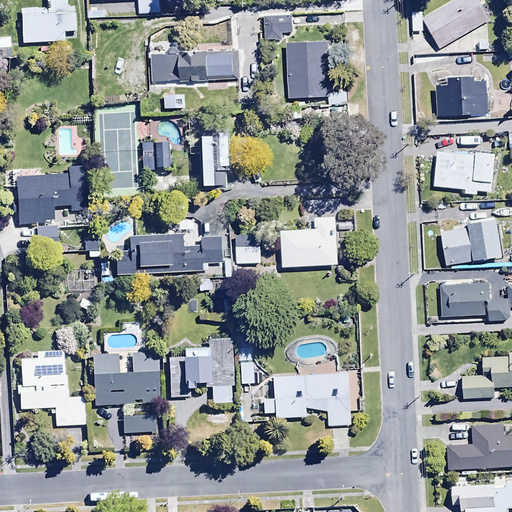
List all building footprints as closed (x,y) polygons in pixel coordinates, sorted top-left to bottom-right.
[(48,0),(49,12),(21,12),(22,47),(65,47),(65,36),(78,36),(78,9),(69,9),(68,0),(48,0)] [(93,0),(94,5),(140,4),(141,17),(163,17),(162,0),(93,0)] [(478,0),(465,0),(425,22),(440,51),(491,24),(478,0)] [(423,16),(413,16),(412,35),(423,35),(423,16)] [(293,18),(265,19),(265,43),(283,43),(283,36),(294,36),(293,18)] [(141,23),(124,23),(125,46),(142,45),(141,23)] [(10,41),(0,41),(0,63),(11,63),(10,41)] [(329,45),(287,47),(289,104),(329,102),(329,109),(347,108),(347,96),(332,97),(329,45)] [(152,57),(153,85),(182,84),(182,86),(240,83),(238,54),(180,57),(178,53),(174,52),(170,53),(168,57),(152,57)] [(475,85),(475,79),(449,80),(449,91),(437,91),(438,121),(490,120),(489,85),(475,85)] [(184,99),(164,100),(164,113),(184,113),(184,99)] [(326,114),(315,115),(316,125),(327,125),(326,114)] [(228,142),(202,142),(203,193),(227,193),(226,174),(228,174),(228,142)] [(155,149),(157,174),(171,173),(170,148),(155,149)] [(492,196),(495,158),(477,156),(477,160),(439,156),(435,191),(465,194),(465,198),(477,199),(477,194),(492,196)] [(68,179),(16,182),(19,230),(45,228),(45,223),(54,223),(54,210),(70,210),(70,218),(91,216),(89,168),(67,169),(68,179)] [(283,236),(285,272),(340,270),(339,223),(317,224),(317,234),(283,236)] [(442,235),(447,270),(504,263),(499,223),(469,227),(470,232),(442,235)] [(37,231),(39,255),(58,253),(56,229),(37,231)] [(116,256),(117,279),(209,275),(209,268),(224,267),(222,241),(200,242),(200,250),(183,251),(182,238),(129,241),(130,255),(116,256)] [(262,239),(236,239),(237,252),(262,252),(262,239)] [(211,283),(199,283),(199,294),(211,294),(211,283)] [(506,298),(488,299),(488,283),(440,286),(440,316),(488,315),(488,322),(506,322),(511,317),(511,309),(511,308),(511,285),(506,285),(506,298)] [(184,361),(169,362),(170,402),(189,401),(188,395),(196,395),(196,392),(212,392),(213,409),(232,408),(231,391),(234,390),(232,343),(209,343),(209,352),(184,353),(184,361)] [(511,352),(507,352),(508,356),(481,357),(482,376),(461,377),(462,400),(493,399),(493,387),(511,386),(511,352)] [(63,354),(30,355),(31,362),(21,362),(22,389),(17,389),(18,399),(20,399),(20,413),(55,412),(55,430),(87,429),(86,405),(82,405),(82,400),(68,400),(67,379),(64,379),(63,354)] [(159,356),(132,357),(133,377),(119,378),(118,357),(93,358),(94,411),(160,409),(159,356)] [(252,366),(239,367),(240,387),(253,386),(252,366)] [(351,428),(350,378),(273,380),(274,403),(263,403),(264,418),(275,417),(275,422),(308,421),(308,411),(322,415),(330,415),(331,429),(351,428)] [(252,402),(243,402),(244,423),(253,423),(252,402)] [(155,419),(122,421),(123,437),(156,435),(155,419)] [(472,446),(447,447),(447,471),(511,467),(511,436),(502,437),(502,425),(471,426),(472,446)] [(511,483),(451,488),(452,508),(465,507),(464,511),(506,511),(506,508),(511,507),(511,483)]
